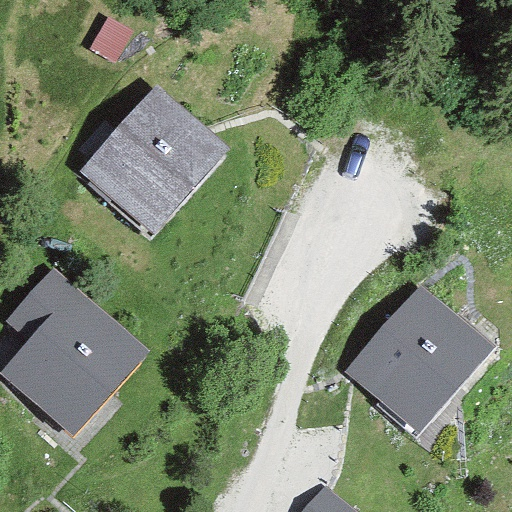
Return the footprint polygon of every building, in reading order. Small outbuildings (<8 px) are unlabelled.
[(206,170),(142,109),(70,185),(134,246),(206,170)] [(238,302),(292,193),(237,166),(183,275),(238,302)] [(132,379),(48,294),(9,333),(27,351),(0,377),(0,396),(57,454),(132,379)] [(472,365),(408,305),(337,381),(401,441),(472,365)] [(327,511),(315,499),(302,511),(327,511)]
